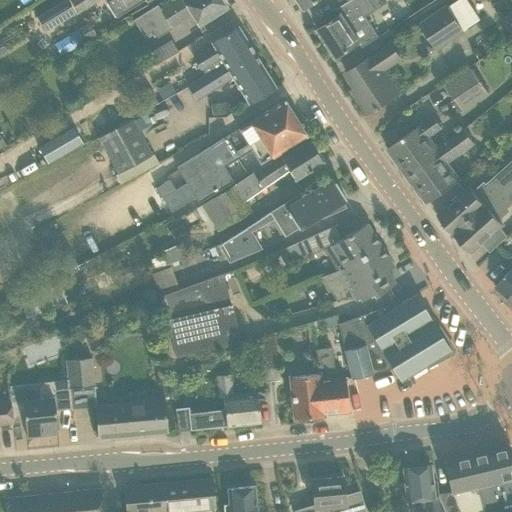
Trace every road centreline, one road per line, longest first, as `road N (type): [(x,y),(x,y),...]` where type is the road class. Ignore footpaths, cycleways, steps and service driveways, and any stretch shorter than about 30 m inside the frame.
road 1 (tertiary): [(0,468),(147,463),(472,425),(511,398)]
road 2 (tertiary): [(511,355),(257,0)]
road 3 (unknown): [(450,0),(317,85)]
